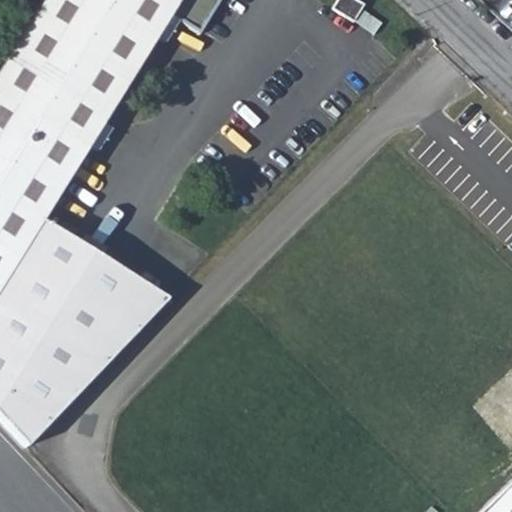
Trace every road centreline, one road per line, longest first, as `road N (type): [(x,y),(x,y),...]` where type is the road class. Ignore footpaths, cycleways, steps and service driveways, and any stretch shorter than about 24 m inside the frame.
road 1 (unknown): [(263,0),(115,217)]
road 2 (unknown): [(317,0),(337,26),(336,42),(250,149)]
